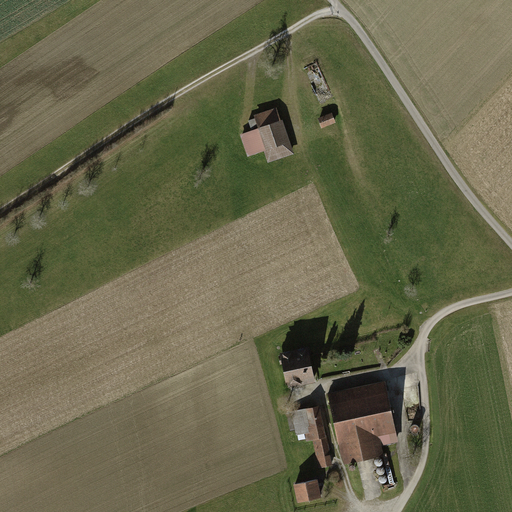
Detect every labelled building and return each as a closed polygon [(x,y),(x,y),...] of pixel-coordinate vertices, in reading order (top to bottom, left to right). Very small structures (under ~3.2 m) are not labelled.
[(256,127),(237,135),(246,156),(261,149),(267,161),(287,152),(268,108),(251,115),(256,127)] [(311,345),(288,350),(294,378),(317,373),(311,345)] [(395,378),(337,390),(352,458),(409,446),(395,378)] [(327,401),(302,409),(308,430),(322,426),(332,460),(343,457),(327,401)] [(326,477),(305,481),(309,498),(330,494),(326,477)]
